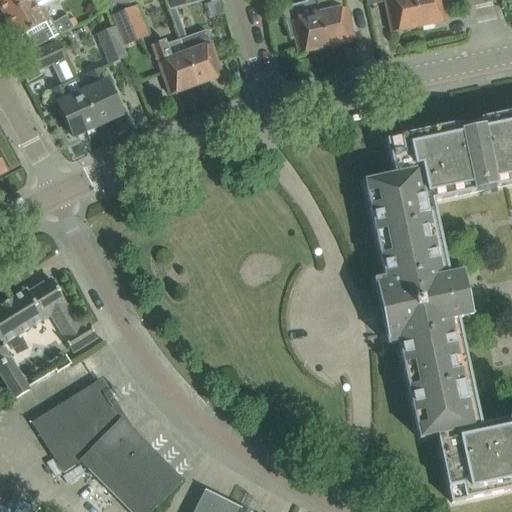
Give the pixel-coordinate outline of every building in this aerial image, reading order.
[(33,0),(0,0),(0,9),(4,17),(33,0)] [(51,25),(43,11),(62,0),(33,0),(4,17),(17,39),(25,34),(28,39),(47,28),(53,39),(72,28),(66,17),(51,25)] [(142,0),(108,0),(105,3),(108,10),(143,0),(142,0)] [(200,0),(164,0),(167,11),(168,12),(168,13),(178,42),(179,42),(180,44),(186,42),(174,9),(185,6),(185,8),(202,3),(200,0)] [(326,48),(315,0),(305,0),(306,2),(283,8),(282,7),(281,7),(291,41),(292,40),(296,39),(299,55),(326,48)] [(317,0),(315,0),(326,48),(353,42),(343,0),(317,0)] [(413,0),(385,0),(392,33),(419,28),(413,0)] [(413,0),(419,28),(446,22),(441,0),(413,0)] [(139,43),(126,9),(114,14),(126,48),(139,43)] [(124,58),(113,31),(99,36),(109,64),(124,58)] [(180,44),(196,87),(222,78),(206,34),(186,42),(180,44)] [(39,72),(57,63),(66,58),(59,42),(31,55),(39,72)] [(196,87),(180,44),(179,42),(178,42),(165,47),(154,51),(159,64),(158,64),(170,96),(196,87)] [(122,116),(114,97),(101,69),(87,76),(93,88),(82,93),(98,127),(122,116)] [(98,127),(82,93),(77,81),(64,87),(64,86),(52,91),(73,138),(98,127)] [(374,282),(387,345),(398,343),(419,440),(437,436),(451,503),(511,489),(511,420),(480,427),(460,319),(472,317),(463,272),(448,276),(432,201),(511,184),(511,114),(387,141),(395,176),(364,182),(384,279),(374,282)] [(0,199),(22,185),(24,176),(21,169),(18,165),(0,131),(0,199)] [(97,339),(89,326),(87,323),(80,328),(51,280),(27,294),(26,291),(0,306),(0,379),(13,400),(29,389),(2,347),(56,314),(69,334),(63,337),(73,353),(97,339)] [(80,464),(126,510),(127,511),(151,511),(182,482),(121,420),(97,382),(80,393),(31,425),(63,475),(80,464)] [(239,511),(241,509),(204,491),(193,511),(239,511)]
